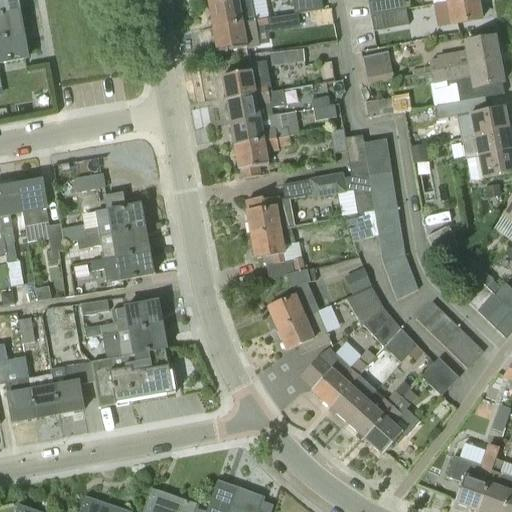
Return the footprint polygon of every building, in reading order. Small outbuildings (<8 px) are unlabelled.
[(0,0),(0,16),(18,13),(15,0),(0,0)] [(255,23),(255,20),(251,0),(250,0),(244,0),(208,7),(213,30),(255,23)] [(295,15),(303,14),(322,11),(320,0),(291,0),(294,13),(295,15)] [(370,18),(406,11),(404,0),(384,0),(368,3),(370,18)] [(476,0),(459,0),(447,2),(451,26),(480,20),(476,0)] [(406,11),(370,18),(373,33),(409,26),(406,11)] [(18,13),(0,16),(0,40),(22,36),(18,13)] [(305,28),(303,14),(295,15),(294,13),(255,20),(255,23),(213,30),(217,54),(224,53),(225,54),(227,53),(227,52),(245,49),(246,52),(260,50),(260,46),(271,45),(269,33),(305,28)] [(22,36),(0,40),(0,64),(27,60),(22,36)] [(432,73),(498,61),(494,38),(463,44),(465,52),(436,57),(437,60),(430,62),(432,73)] [(302,51),(282,54),(270,56),(272,68),(304,63),(302,51)] [(483,87),(502,84),(498,61),(432,73),(418,75),(419,79),(427,78),(428,86),(432,85),(437,107),(437,108),(460,103),(485,99),(483,87)] [(391,68),(365,73),(368,86),(394,81),(391,68)] [(226,101),(269,93),(267,81),(254,84),(252,72),(221,77),(226,101)] [(230,125),(273,117),(272,108),(285,106),(282,92),(269,94),(269,93),(226,101),(230,125)] [(403,113),(411,111),(408,95),(395,98),(398,114),(403,113)] [(314,109),(328,107),(327,98),(311,100),(312,110),(314,109)] [(398,114),(395,98),(364,104),(367,120),(398,114)] [(328,107),(314,109),(315,121),(335,118),(333,106),(328,107)] [(473,137),(508,130),(504,108),(469,115),(473,137)] [(234,148),(289,138),(289,137),(288,129),(283,130),(281,116),(273,117),(230,125),(234,148)] [(468,160),(511,152),(508,130),(473,137),(461,139),(465,160),(468,159),(468,160)] [(330,133),(334,154),(346,152),(345,140),(343,131),(330,133)] [(360,145),(363,145),(362,137),(345,140),(346,152),(349,168),(364,165),(362,156),(360,145)] [(289,138),(234,148),(238,172),(240,172),(241,180),(275,175),(273,166),(269,166),(267,153),(279,151),(278,149),(291,147),(289,138)] [(362,156),(388,152),(386,141),(363,145),(360,145),(362,156)] [(410,148),(413,164),(427,162),(424,145),(410,148)] [(511,151),(511,152),(468,160),(472,180),(481,178),(482,180),(497,177),(511,174),(511,151)] [(365,168),(390,164),(388,152),(362,156),(364,165),(365,168)] [(367,180),(392,176),(390,164),(365,168),(367,180)] [(342,174),(337,174),(308,179),(309,181),(282,185),(285,200),(289,199),(311,196),(311,200),(346,194),(346,193),(353,192),(357,217),(373,214),(371,203),(369,191),(367,180),(365,168),(364,165),(349,168),(351,178),(343,179),(342,174)] [(101,175),(75,180),(78,194),(104,190),(101,175)] [(369,191),(393,187),(392,176),(367,180),(369,191)] [(22,215),(25,228),(47,224),(45,212),(47,211),(41,181),(18,185),(23,215),(22,215)] [(10,218),(22,215),(23,215),(18,185),(0,188),(0,224),(4,246),(6,259),(12,288),(24,286),(20,262),(17,262),(14,243),(15,243),(10,218)] [(498,185),(484,188),(486,199),(500,196),(498,185)] [(371,203),(395,199),(393,187),(369,191),(371,203)] [(77,242),(143,230),(139,206),(124,209),(121,196),(105,199),(107,209),(95,212),(98,228),(86,230),(85,226),(62,230),(65,244),(77,242)] [(294,229),(291,212),(283,213),(280,198),(262,202),(246,204),(247,213),(246,213),(250,236),(291,229),(291,230),(294,229)] [(373,215),(397,211),(395,199),(371,203),(373,214),(373,215)] [(511,201),(501,218),(511,224),(511,201)] [(376,226),(399,223),(397,211),(373,215),(376,226)] [(376,226),(373,215),(373,214),(357,217),(359,227),(349,229),(353,244),(378,237),(376,226)] [(378,238),(401,234),(399,223),(376,226),(378,237),(378,238)] [(46,227),(48,240),(49,240),(52,252),(46,253),(48,263),(60,261),(59,252),(65,251),(64,244),(65,244),(62,230),(61,225),(48,227),(46,227)] [(432,250),(454,238),(449,227),(427,238),(432,250)] [(264,258),(266,267),(286,263),(283,246),(294,244),(291,230),(291,229),(250,236),(254,260),(264,258)] [(104,261),(148,253),(143,230),(77,242),(79,251),(102,247),(104,260),(104,261)] [(380,250),(403,246),(401,234),(378,238),(380,250)] [(447,256),(454,253),(460,249),(454,238),(432,250),(437,260),(446,256),(447,256)] [(382,261),(405,258),(403,246),(380,250),(382,261)] [(104,261),(104,260),(90,263),(92,273),(104,271),(106,283),(119,281),(119,282),(152,276),(148,253),(104,261)] [(387,277),(409,269),(405,258),(382,261),(387,277)] [(302,260),(292,262),(293,275),(303,272),(302,260)] [(391,288),(413,280),(409,269),(387,277),(391,288)] [(319,312),(307,284),(315,281),(313,270),(303,272),(293,275),(286,278),(291,289),(275,296),(278,304),(267,309),(276,330),(317,313),(319,312)] [(372,287),(364,270),(344,278),(352,295),(372,287)] [(486,288),(492,282),(485,274),(479,281),(486,288)] [(486,288),(479,281),(476,278),(459,296),(469,305),(486,288)] [(396,302),(418,291),(413,280),(391,288),(396,302)] [(477,313),(494,295),(486,288),(469,305),(477,313)] [(363,326),(383,309),(372,290),(371,289),(346,300),(361,326),(363,326)] [(511,313),(494,295),(477,313),(506,341),(511,331),(511,313)] [(82,316),(109,313),(107,302),(81,305),(82,316)] [(102,337),(161,326),(156,302),(112,311),(114,324),(100,327),(101,328),(102,336),(102,337)] [(424,329),(440,312),(432,303),(415,320),(424,329)] [(385,349),(401,331),(384,311),(383,309),(363,326),(385,349)] [(433,337),(449,320),(440,312),(424,329),(433,337)] [(330,343),(326,334),(317,313),(276,330),(286,352),(302,346),(305,354),(330,343)] [(35,343),(31,319),(19,321),(23,344),(35,343)] [(441,345),(458,328),(449,320),(433,337),(441,345)] [(165,350),(161,326),(102,337),(104,346),(121,343),(124,358),(165,350)] [(450,354),(466,337),(458,328),(441,345),(450,354)] [(401,331),(385,349),(400,363),(417,347),(401,331)] [(458,362),(475,345),(466,337),(450,354),(458,362)] [(467,370),(483,353),(475,345),(458,362),(467,370)] [(0,377),(10,376),(5,346),(0,346),(0,377)] [(423,354),(417,347),(409,355),(416,362),(423,354)] [(87,364),(90,384),(94,383),(99,409),(100,409),(116,406),(116,404),(175,394),(175,393),(173,393),(165,350),(124,358),(99,362),(94,363),(87,364)] [(358,375),(359,376),(367,367),(359,359),(350,369),(329,350),(318,358),(302,376),(315,388),(311,392),(329,408),(358,375)] [(438,360),(436,363),(420,378),(441,398),(459,379),(438,360)] [(511,363),(502,378),(511,381),(511,363)] [(28,380),(29,380),(26,364),(16,366),(18,382),(12,383),(5,384),(12,425),(36,420),(28,380)] [(78,386),(90,384),(87,364),(51,371),(52,376),(59,416),(83,412),(78,386)] [(376,391),(359,376),(358,375),(329,408),(347,424),(376,391)] [(36,420),(59,416),(52,376),(29,380),(28,380),(36,420)] [(401,399),(402,399),(411,388),(404,382),(387,401),(376,391),(347,424),(364,440),(401,399)] [(409,406),(402,399),(401,399),(364,440),(382,456),(402,435),(392,425),(406,410),(409,406)] [(499,407),(495,418),(506,422),(510,411),(499,407)] [(476,511),(495,460),(499,449),(489,446),(481,467),(453,457),(446,478),(461,484),(454,504),(475,511),(476,511)] [(503,463),(495,460),(476,511),(501,511),(511,483),(511,480),(498,476),(503,465),(503,463)] [(271,511),(273,507),(263,503),(265,498),(217,482),(206,511),(271,511)] [(511,511),(511,483),(501,511),(511,511)] [(200,511),(197,511),(198,506),(151,490),(142,511),(200,511)] [(126,511),(84,498),(79,511),(126,511)]
